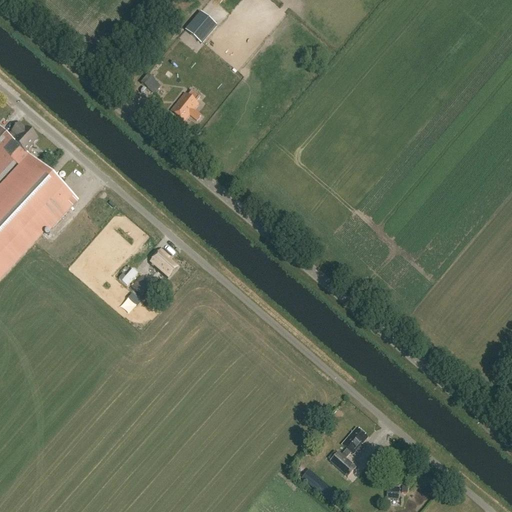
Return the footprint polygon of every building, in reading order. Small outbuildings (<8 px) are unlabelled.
[(202,14),(186,32),(202,46),(218,28),(202,14)] [(312,14),(305,21),(327,43),(331,39),(316,24),(319,21),(312,14)] [(287,20),(280,29),(284,33),(291,24),(287,20)] [(161,87),(147,77),(140,86),(154,95),(161,87)] [(198,106),(185,95),(171,113),(184,123),(198,106)] [(0,184),(16,166),(21,170),(0,193),(0,282),(48,229),(51,233),(78,203),(26,156),(33,148),(32,147),(38,141),(26,130),(25,131),(20,126),(8,139),(0,131),(0,184)] [(171,258),(162,250),(149,265),(167,282),(178,270),(168,261),(171,258)] [(140,278),(131,289),(149,306),(159,295),(140,278)] [(365,438),(356,430),(342,447),(346,451),(341,457),(338,454),(330,463),(348,479),(356,470),(346,461),(351,455),(353,456),(362,446),(359,444),(365,438)] [(388,488),(387,500),(399,501),(400,489),(388,488)]
